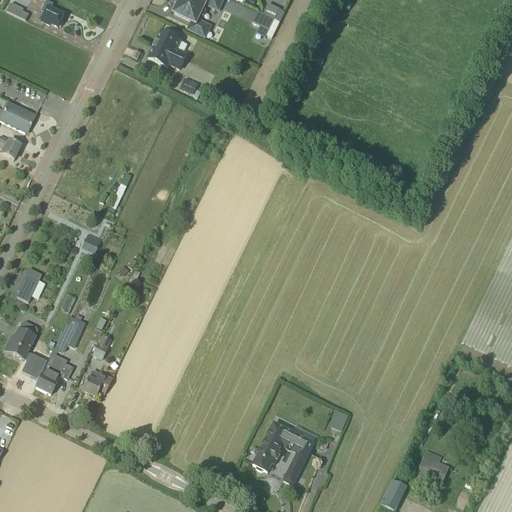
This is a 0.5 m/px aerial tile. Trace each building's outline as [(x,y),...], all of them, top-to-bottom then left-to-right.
[(221,0),(203,0),(202,0),(181,0),(180,0),(176,0),(175,5),(178,6),(174,15),(192,24),(189,31),(205,39),(205,38),(200,36),(204,29),(196,25),(200,17),(204,18),(206,12),(203,11),(205,6),(218,12),(223,1),(221,0)] [(45,15),(41,23),(49,27),(50,25),(58,29),(59,28),(61,28),(63,23),(62,22),(65,16),(52,10),(54,6),(47,2),(42,13),(45,15)] [(11,4),(7,13),(26,22),(29,16),(23,13),(24,11),(11,4)] [(263,16),(274,21),(279,11),(268,5),(263,16)] [(274,21),(263,16),(258,13),(252,24),(269,32),(274,21)] [(272,40),(280,24),(274,21),(269,32),(266,38),(272,40)] [(167,34),(167,36),(161,33),(157,43),(156,42),(155,44),(156,44),(154,48),(153,48),(153,49),(153,50),(148,60),(167,69),(169,66),(180,71),(184,63),(177,60),(180,54),(176,52),(180,42),(174,39),(175,38),(174,36),(170,34),(167,34)] [(179,89),(191,95),(196,84),(184,78),(179,89)] [(238,96),(233,88),(224,95),(229,103),(238,96)] [(5,112),(0,121),(0,123),(27,136),(35,118),(8,105),(5,112)] [(21,147),(0,137),(0,155),(13,162),(21,147)] [(101,242),(88,235),(81,251),(94,257),(101,242)] [(122,268),(118,274),(124,279),(128,272),(122,268)] [(135,282),(139,272),(132,269),(128,279),(135,282)] [(26,279),(16,299),(28,305),(38,285),(26,279)] [(62,333),(57,344),(79,354),(92,327),(77,321),(77,322),(70,318),(63,333),(62,333)] [(4,353),(24,363),(25,360),(28,362),(22,375),(39,383),(48,365),(31,356),(30,358),(27,356),(31,348),(30,348),(35,339),(34,339),(37,334),(36,330),(25,325),(22,326),(19,331),(18,331),(14,339),(12,338),(4,353)] [(100,343),(92,358),(102,362),(109,348),(100,343)] [(39,383),(35,390),(50,397),(59,379),(67,383),(72,371),(65,367),(67,364),(52,357),(48,365),(45,370),(39,383)] [(81,394),(95,400),(98,394),(104,397),(112,381),(98,374),(98,375),(92,373),(81,394)] [(334,411),(327,427),(340,432),(346,417),(334,411)] [(293,487),(309,455),(314,445),(274,425),(253,467),(256,468),(257,472),(261,474),(264,473),(267,474),(274,461),(277,462),(278,459),(280,455),(278,454),(281,447),(297,455),(283,483),(293,487)] [(418,477),(443,487),(450,470),(444,468),(448,459),(428,451),(418,477)] [(396,511),(407,489),(392,481),(380,507),(390,511),(396,511)] [(472,511),(473,510),(459,503),(455,511),(472,511)]
